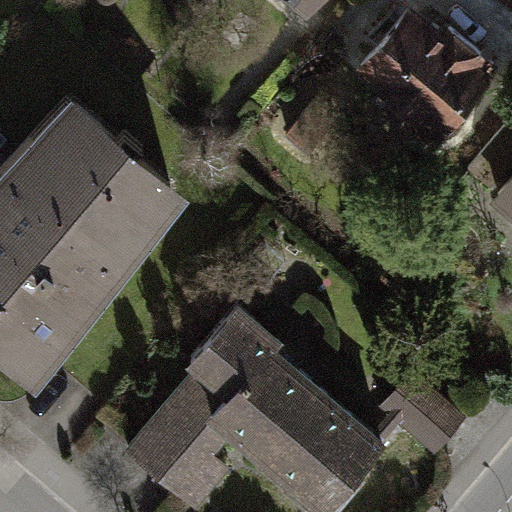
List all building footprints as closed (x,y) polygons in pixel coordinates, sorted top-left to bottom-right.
[(439,131),(453,124),(455,112),(456,100),(494,57),(449,20),(440,31),(407,4),(360,61),(414,112),(417,122),(426,130),(439,131)] [(0,332),(29,356),(142,219),(152,226),(175,198),(163,189),(170,181),(72,102),(0,189),(0,332)] [(511,156),(511,125),(505,120),(465,166),(487,185),(511,156)] [(511,172),(498,189),(511,201),(511,172)] [(201,363),(130,449),(176,487),(232,420),(329,501),(382,437),(268,342),(276,332),(233,297),(188,352),(201,363)]
